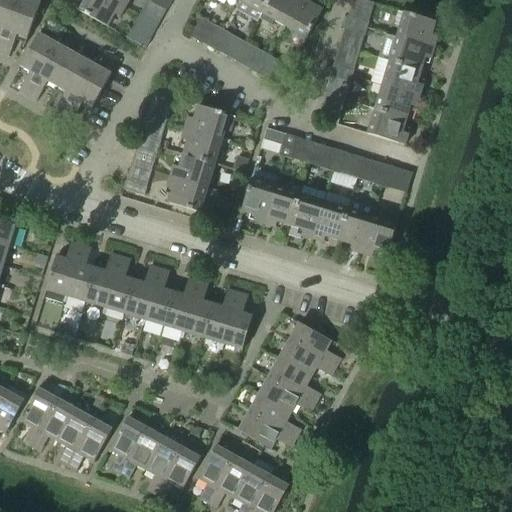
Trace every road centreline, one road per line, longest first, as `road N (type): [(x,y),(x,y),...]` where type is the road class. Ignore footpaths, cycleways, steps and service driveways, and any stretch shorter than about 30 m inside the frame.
road 1 (residential): [(511,338),(78,210)]
road 2 (residential): [(78,210),(167,42)]
road 3 (residential): [(304,125),(285,106),(167,42)]
road 4 (residential): [(304,125),(339,1)]
